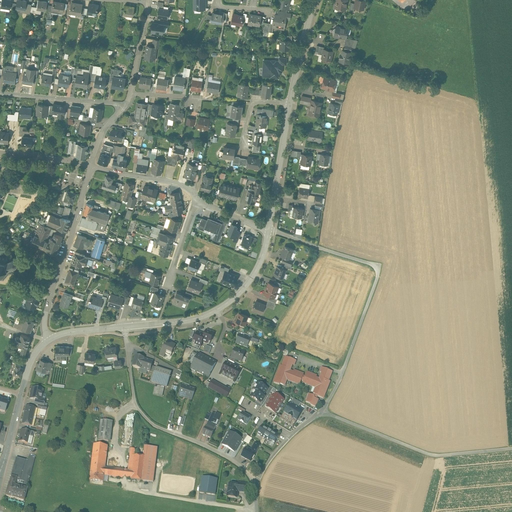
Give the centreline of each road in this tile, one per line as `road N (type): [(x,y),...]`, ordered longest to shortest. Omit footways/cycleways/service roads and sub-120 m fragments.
road 1 (residential): [(255,511),(256,480),(239,463),(152,424),(136,407),(128,327)]
road 2 (track): [(341,373),(376,268),(269,231)]
road 3 (track): [(511,448),(426,453),(321,411)]
road 4 (tertiary): [(128,327),(192,319),(226,304),(253,275),(269,231)]
road 5 (residential): [(50,339),(44,318),(93,167)]
road 6 (tertiary): [(269,231),(290,102)]
road 7 (residential): [(0,94),(125,105)]
